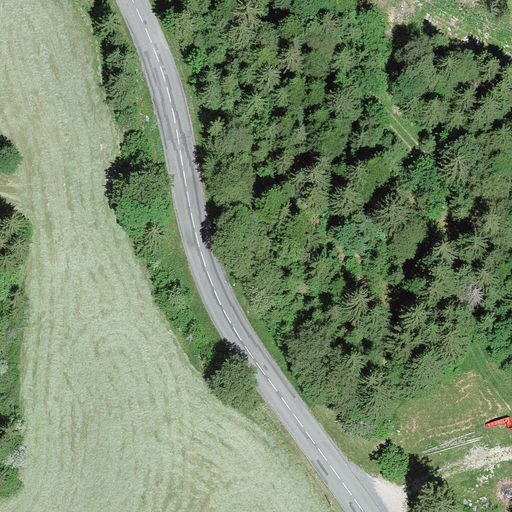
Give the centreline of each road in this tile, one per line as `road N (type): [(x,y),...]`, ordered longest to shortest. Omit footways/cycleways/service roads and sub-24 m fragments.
road 1 (secondary): [(131,0),(164,78),(186,201),(226,321),(362,511)]
road 2 (track): [(372,511),(425,481),(511,452)]
